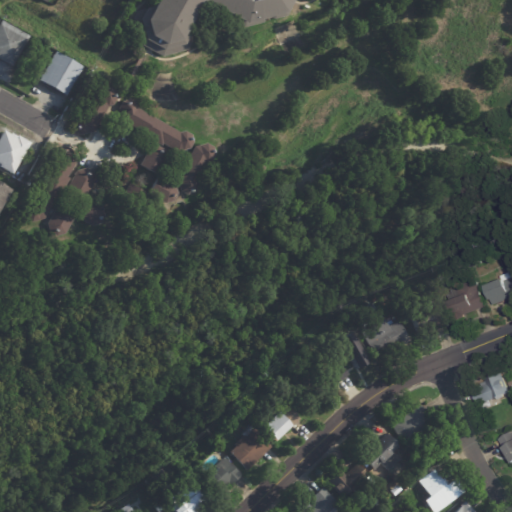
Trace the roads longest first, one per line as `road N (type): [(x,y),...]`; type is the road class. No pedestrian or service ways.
road 1 (residential): [(246,511),(372,397),(511,331)]
road 2 (residential): [(511,510),(471,449),(437,361)]
